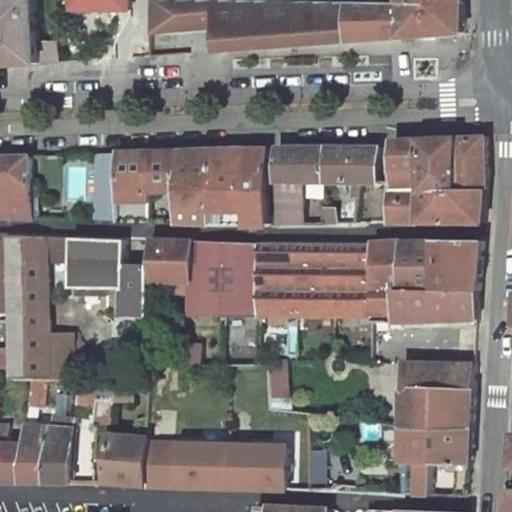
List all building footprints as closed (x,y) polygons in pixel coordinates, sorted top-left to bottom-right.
[(41,43),(38,0),(0,0),(0,66),(42,63),(41,43)] [(132,4),(132,0),(75,0),(76,8),(94,8),(94,10),(119,10),(119,3),(132,4)] [(216,0),(152,0),(152,33),(218,28),(216,0)] [(375,3),(222,0),(216,0),(218,28),(219,51),(466,33),(467,5),(404,4),(375,3)] [(62,42),(41,43),(42,63),(62,62),(62,42)] [(490,166),(490,137),(463,138),(462,188),(490,189),(491,167),(490,166)] [(462,188),(463,138),(425,139),(428,187),(462,188)] [(428,187),(425,139),(397,141),(396,186),(428,187)] [(382,182),(385,147),(331,147),(331,148),(330,182),(382,182)] [(270,224),(273,148),(250,149),(250,224),(270,224)] [(330,182),(331,148),(282,148),(279,224),(306,224),(308,181),(330,182)] [(250,224),(250,149),(217,150),(215,224),(250,224)] [(215,224),(217,150),(181,151),(181,191),(181,223),(200,224),(215,224)] [(181,191),(181,151),(122,152),(121,222),(155,222),(155,191),(181,191)] [(35,187),(34,155),(0,156),(0,216),(36,219),(35,187)] [(71,173),(71,193),(86,192),(85,173),(71,173)] [(488,223),(490,189),(462,188),(428,187),(396,186),(396,222),(425,223),(488,223)] [(42,187),(35,187),(36,219),(43,219),(42,187)] [(339,209),(328,209),(327,224),(339,224),(339,209)] [(0,235),(0,312),(14,312),(12,235),(0,235)] [(53,336),(51,262),(50,237),(37,236),(12,235),(14,312),(16,348),(16,367),(17,379),(34,379),(41,380),(47,380),(54,380),(53,336)] [(154,241),(50,237),(51,262),(75,262),(74,288),(81,288),(114,288),(113,295),(113,314),(154,315),(154,286),(154,281),(154,261),(154,241)] [(407,288),(409,242),(408,242),(377,244),(359,243),(318,241),(288,243),(262,244),(217,242),(196,241),(154,241),(154,261),(154,281),(160,281),(193,282),(193,316),(358,318),(358,324),(481,320),(483,288),(443,288),(407,288)] [(443,288),(442,241),(409,242),(407,288),(443,288)] [(483,288),(487,241),(456,241),(442,241),(443,288),(483,288)] [(78,379),(77,335),(53,336),(54,380),(78,379)] [(205,364),(205,343),(166,343),(165,363),(205,364)] [(16,348),(1,348),(0,368),(16,367),(16,348)] [(292,396),(290,361),(273,362),(275,397),(292,396)] [(479,389),(479,363),(406,363),(406,387),(479,389)] [(41,380),(34,379),(31,407),(39,408),(41,385),(40,385),(41,380)] [(117,379),(82,379),(80,403),(101,407),(99,423),(115,424),(116,401),(117,379)] [(134,401),(135,379),(117,379),(116,401),(134,401)] [(477,429),(479,389),(406,387),(406,428),(477,429)] [(55,427),(49,483),(63,483),(73,484),(79,418),(56,415),(55,427)] [(12,425),(0,424),(0,481),(8,482),(23,482),(27,443),(11,443),(12,425)] [(27,443),(23,482),(35,483),(49,483),(55,427),(29,424),(27,443)] [(476,464),(477,429),(406,428),(406,495),(436,496),(437,469),(437,463),(463,463),(473,463),(476,464)] [(150,436),(112,434),(109,482),(118,483),(148,485),(150,444),(150,438),(150,436)] [(291,448),(150,444),(148,485),(149,486),(191,487),(242,489),(291,490),(291,448)] [(313,484),(332,485),(332,451),(313,451),(313,484)] [(471,497),(473,463),(463,463),(463,470),(462,497),(471,497)]
